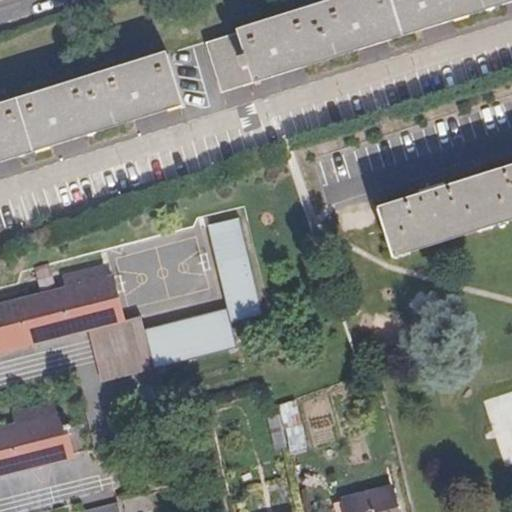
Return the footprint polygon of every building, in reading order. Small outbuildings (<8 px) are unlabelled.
[(511,0),(265,0),(204,19),(226,95),(511,5),(511,0)] [(0,164),(189,106),(166,31),(0,82),(0,164)] [(511,171),(382,213),(398,260),(511,224),(511,171)] [(227,318),(229,328),(262,320),(239,225),(206,233),(227,318)] [(40,286),(55,283),(51,264),(36,267),(40,286)] [(66,293),(0,309),(0,356),(87,335),(123,327),(112,281),(106,282),(103,271),(63,281),(66,293)] [(236,354),(229,328),(227,318),(145,337),(154,374),(236,354)] [(141,322),(123,327),(87,335),(100,387),(154,374),(145,337),(141,322)] [(511,389),(486,397),(504,463),(511,461),(511,389)] [(284,410),(294,448),(312,443),(300,397),(282,402),(284,410)] [(0,480),(72,462),(72,460),(88,456),(81,430),(67,434),(63,418),(55,420),(52,409),(14,418),(17,429),(0,433),(0,480)] [(284,448),(294,448),(284,410),(275,413),(284,448)] [(400,511),(394,488),(347,500),(349,511),(400,511)] [(156,511),(152,496),(126,503),(128,511),(156,511)]
